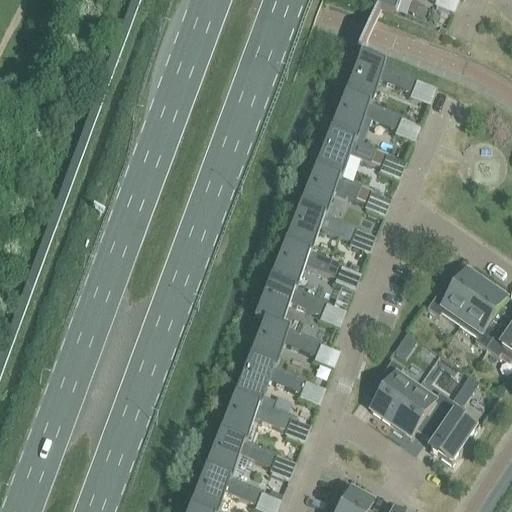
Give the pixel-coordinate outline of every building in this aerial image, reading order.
[(372,0),(369,8),(392,17),(398,0),(422,0),(438,6),(440,0),(372,0)] [(359,61),(343,99),(366,108),(367,106),(376,84),(412,98),(418,85),(359,61)] [(343,99),(328,136),(351,145),(352,143),(361,121),(397,135),(403,121),(367,106),(366,108),(343,99)] [(328,136),(314,173),(336,182),(337,180),(346,158),(382,173),(388,158),(352,143),(351,145),(328,136)] [(314,173),(298,210),(321,219),(322,218),(331,195),(330,194),(367,210),(373,195),(337,180),(336,182),(314,173)] [(358,232),(322,218),(321,219),(298,210),(283,247),(306,256),(307,255),(316,232),(352,247),(358,232)] [(306,256),(283,247),(268,284),(291,293),(292,292),(301,269),(337,284),(343,269),(307,255),(306,256)] [(461,331),(489,290),(468,276),(462,283),(453,277),(428,314),(440,322),(443,318),(461,331)] [(291,293),(268,284),(253,322),(262,326),(263,325),(276,331),(277,329),(286,306),(322,321),(328,306),(292,292),(291,293)] [(488,355),(511,319),(511,317),(503,311),(507,304),(501,300),(501,299),(489,290),(461,331),(478,343),(476,347),(488,355)] [(511,359),(511,319),(488,355),(499,363),(504,354),(511,359)] [(262,326),(248,362),(271,371),(271,370),(280,347),(316,362),(322,347),(277,329),(276,331),(263,325),(262,326)] [(271,371),(248,362),(233,399),(256,409),(256,407),(265,384),(302,399),(307,384),(271,370),(271,371)] [(371,416),(392,430),(420,390),(402,378),(404,373),(393,365),(367,402),(378,410),(375,413),(373,413),(371,416)] [(427,443),(452,406),(440,398),(438,402),(420,390),(392,430),(412,444),(417,436),(427,443)] [(233,399),(218,437),(241,446),(242,444),(251,421),(287,436),(293,421),(256,407),(256,409),(233,399)] [(452,406),(427,443),(436,450),(432,456),(453,471),(477,435),(458,422),(464,414),(452,406)] [(218,437),(203,474),(226,483),(227,481),(236,459),(272,473),(278,459),(242,444),(241,446),(218,437)] [(203,474),(189,511),(191,511),(214,511),(221,496),(257,510),(263,496),(227,481),(226,483),(203,474)] [(369,511),(372,508),(365,504),(366,502),(345,490),(334,510),(338,511),(369,511)]
